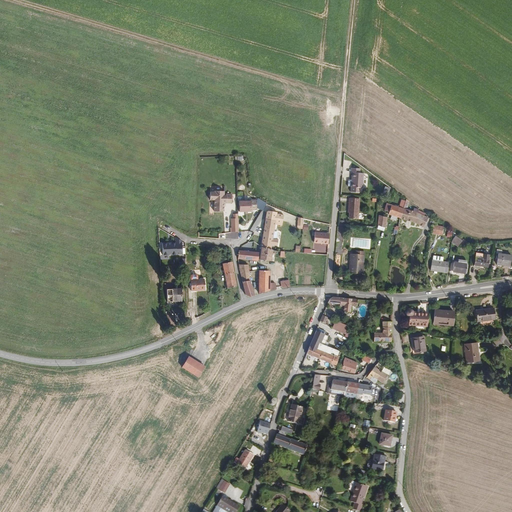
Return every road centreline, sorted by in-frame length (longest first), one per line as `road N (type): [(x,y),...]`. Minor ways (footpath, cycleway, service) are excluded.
road 1 (track): [(3,0),(342,100)]
road 2 (secondary): [(0,353),(98,361),(161,344),(245,303)]
road 3 (residential): [(399,350),(407,391),(399,486),(408,511)]
road 4 (track): [(351,0),(340,151)]
road 5 (residential): [(329,291),(340,151)]
